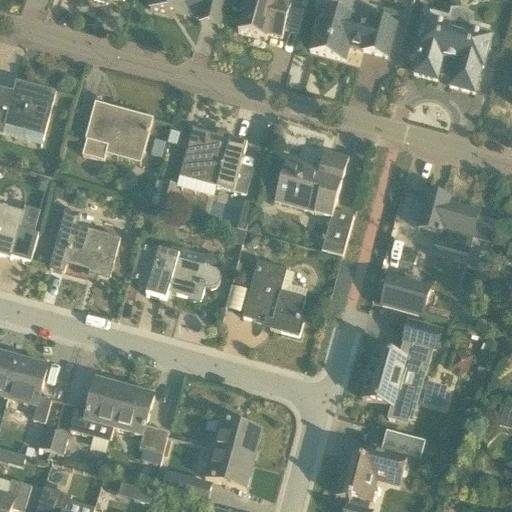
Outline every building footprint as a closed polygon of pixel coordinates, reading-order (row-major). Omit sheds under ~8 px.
[(219,30),(227,0),(153,0),(150,11),(186,21),(187,17),(201,20),(200,25),(219,30)] [(235,0),(232,12),(244,15),(238,35),(258,41),(259,37),(268,39),(268,37),(282,41),(292,6),(277,3),(278,0),(235,0)] [(387,61),(392,42),(396,27),(375,21),(377,12),(334,0),(319,0),(315,14),(321,15),(310,55),(345,64),(349,49),(364,53),(363,54),(387,61)] [(466,33),(464,38),(449,34),(451,29),(425,22),(416,53),(420,54),(417,65),(416,67),(415,71),(415,73),(414,77),(437,83),(440,74),(453,77),(450,90),(475,97),(482,71),(483,71),(492,40),(466,33)] [(56,96),(16,85),(14,95),(0,91),(0,137),(3,138),(6,129),(44,140),(56,96)] [(109,147),(144,157),(154,123),(96,107),(86,143),(87,144),(83,159),(104,165),(109,147)] [(229,146),(209,140),(210,137),(193,133),(180,180),(235,195),(242,169),(247,148),(230,143),(229,146)] [(152,157),(152,159),(162,162),(163,160),(163,159),(167,146),(160,144),(156,143),(152,157)] [(334,215),(349,162),(348,162),(344,174),(331,170),(333,164),(323,162),(320,174),(286,165),(275,205),(331,222),(322,255),(343,261),(354,220),(334,215)] [(36,178),(34,185),(39,194),(45,196),(50,182),(36,178)] [(177,189),(163,185),(158,203),(172,207),(177,189)] [(446,208),(439,206),(441,201),(428,197),(418,232),(437,237),(434,246),(469,255),(472,242),(480,216),(446,205),(446,208)] [(0,258),(11,262),(12,261),(31,266),(39,238),(20,232),(25,215),(0,208),(0,258)] [(81,223),(82,218),(66,214),(50,273),(64,276),(66,268),(90,275),(89,277),(99,280),(109,283),(121,242),(77,230),(79,223),(81,223)] [(247,235),(249,226),(241,224),(238,233),(247,235)] [(251,224),(248,234),(259,237),(262,226),(251,224)] [(247,235),(238,233),(230,231),(226,245),(243,250),(247,235)] [(247,236),(244,249),(252,251),(259,247),(260,240),(247,236)] [(211,292),(216,291),(220,287),(221,282),(219,277),(216,274),(207,272),(178,263),(179,258),(140,247),(130,282),(150,287),(147,298),(167,304),(168,295),(177,297),(176,299),(201,306),(205,291),(208,292),(209,291),(211,292)] [(300,341),(305,323),(300,321),(305,302),(308,293),(292,289),(295,277),(286,275),(287,273),(258,266),(243,321),(271,329),(270,333),(300,341)] [(423,320),(430,292),(389,281),(382,308),(423,320)] [(436,354),(441,335),(409,326),(404,345),(410,347),(405,363),(376,354),(362,403),(392,411),(388,423),(407,428),(421,376),(426,377),(433,353),(436,354)] [(458,354),(453,371),(471,376),(476,359),(458,354)] [(0,400),(8,403),(19,363),(0,357),(0,400)] [(45,427),(51,403),(40,401),(48,371),(19,363),(8,403),(37,410),(33,424),(45,427)] [(114,432),(125,392),(96,384),(88,414),(76,410),(69,435),(110,447),(114,432)] [(445,413),(451,391),(429,384),(422,406),(445,413)] [(143,440),(139,452),(152,455),(158,433),(146,430),(155,400),(125,392),(114,432),(143,440)] [(254,463),(262,435),(221,424),(214,452),(254,463)] [(169,436),(158,433),(152,455),(149,464),(161,467),(165,453),(169,436)] [(49,456),(54,437),(43,434),(37,453),(49,456)] [(63,460),(69,441),(54,437),(49,456),(63,460)] [(0,451),(0,462),(11,466),(14,456),(0,451)] [(400,492),(408,461),(371,451),(368,465),(347,459),(336,500),(350,504),(349,509),(347,508),(345,511),(369,511),(371,508),(377,486),(400,492)] [(246,494),(254,463),(214,452),(205,482),(246,494)] [(439,453),(437,462),(440,463),(439,467),(453,471),(457,458),(439,453)] [(161,496),(206,508),(211,488),(167,476),(161,496)] [(11,486),(7,499),(0,497),(0,511),(25,511),(32,491),(11,484),(11,486)] [(133,504),(150,509),(153,497),(136,492),(133,504)] [(63,511),(67,501),(44,493),(38,511),(63,511)]
